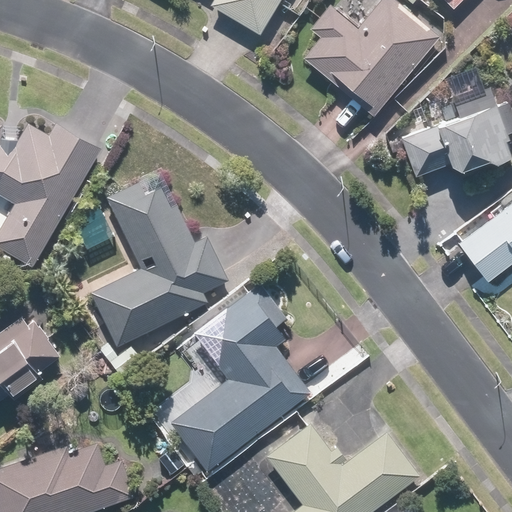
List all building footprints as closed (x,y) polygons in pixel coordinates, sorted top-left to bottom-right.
[(211,0),(208,5),(258,35),(278,0),(211,0)] [(439,36),(395,0),(382,0),(362,26),(333,2),(310,30),(322,40),(306,59),(374,115),(439,36)] [(441,0),(452,10),(462,0),(441,0)] [(511,53),(500,84),(511,89),(511,53)] [(507,138),(505,133),(511,130),(511,119),(505,102),(495,106),(486,85),(446,101),(453,117),(399,139),(414,176),(447,163),(452,174),(483,161),(486,168),(509,159),(501,140),(507,138)] [(0,247),(31,266),(101,151),(57,121),(47,135),(28,122),(16,139),(0,138),(0,134),(1,121),(0,121),(0,195),(13,203),(0,225),(0,247)] [(88,292),(114,346),(206,302),(201,292),(227,280),(205,235),(192,241),(158,171),(104,197),(139,267),(88,292)] [(511,196),(448,247),(462,265),(467,261),(485,283),(511,261),(511,196)] [(168,422),(205,471),(309,392),(274,346),(283,339),(273,326),(284,317),(257,282),(224,307),(216,366),(226,378),(168,422)] [(0,398),(7,393),(11,399),(41,378),(36,372),(59,356),(46,338),(47,338),(38,325),(37,326),(32,319),(26,324),(20,316),(0,329),(0,398)] [(289,511),(368,511),(418,475),(384,431),(339,465),(338,463),(344,459),(334,446),(329,450),(308,422),(264,455),(301,504),(289,511)] [(0,466),(0,511),(83,511),(132,496),(119,459),(103,465),(95,442),(68,451),(65,444),(0,466)] [(186,462),(172,444),(155,456),(169,475),(186,462)]
